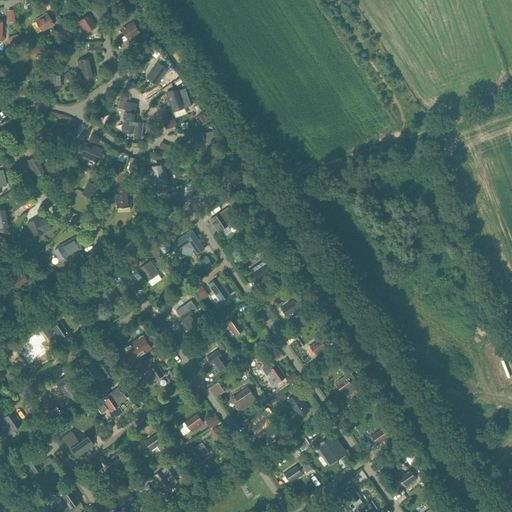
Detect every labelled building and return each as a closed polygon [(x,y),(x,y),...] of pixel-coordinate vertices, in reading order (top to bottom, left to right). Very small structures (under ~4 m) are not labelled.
[(65,16),(69,22),(75,17),(71,11),(65,16)] [(46,14),(37,20),(44,30),(53,24),(46,14)] [(89,15),(79,21),(85,31),(95,24),(89,15)] [(133,22),(122,29),(126,35),(128,39),(128,40),(140,32),(133,22)] [(59,37),(70,40),(72,32),(61,30),(59,37)] [(21,41),(19,34),(8,37),(10,44),(21,41)] [(46,52),(44,44),(21,49),(23,56),(46,52)] [(47,49),(45,56),(52,58),(54,51),(47,49)] [(140,70),(149,63),(143,56),(134,63),(140,70)] [(90,58),(78,61),(82,77),(93,75),(90,58)] [(17,79),(28,75),(23,59),(12,63),(17,79)] [(152,71),(147,77),(157,84),(162,78),(168,69),(158,62),(152,71)] [(48,74),(42,74),(42,83),(48,83),(48,93),(61,93),(61,69),(48,69),(48,74)] [(173,74),(169,77),(174,82),(177,79),(173,74)] [(184,105),(179,89),(167,93),(173,109),(184,105)] [(118,108),(125,110),(127,97),(121,95),(118,108)] [(143,121),(136,121),(137,113),(125,111),(123,129),(135,131),(134,136),(141,137),(143,121)] [(207,121),(202,113),(196,117),(201,125),(207,121)] [(0,125),(10,140),(20,133),(10,118),(0,124),(0,125)] [(42,124),(40,137),(58,139),(61,139),(62,127),(59,127),(42,124)] [(203,131),(192,133),(194,145),(205,143),(205,141),(207,141),(209,148),(216,147),(213,131),(203,133),(203,131)] [(78,161),(80,155),(97,162),(102,151),(83,143),(82,145),(76,142),(70,158),(78,161)] [(45,170),(37,155),(27,161),(35,176),(45,170)] [(109,167),(118,171),(121,164),(112,160),(109,167)] [(168,191),(169,189),(164,164),(152,167),(157,191),(160,193),(168,191)] [(143,168),(134,170),(137,180),(145,178),(143,168)] [(99,188),(88,182),(83,192),(94,198),(99,188)] [(116,187),(118,207),(131,206),(130,186),(116,187)] [(234,196),(228,201),(234,210),(241,206),(234,196)] [(139,215),(146,208),(141,203),(134,210),(139,215)] [(227,207),(210,219),(218,232),(223,229),(226,235),(231,231),(228,226),(236,220),(227,207)] [(0,229),(11,227),(7,208),(0,209),(0,229)] [(39,219),(27,223),(31,233),(43,229),(43,232),(51,229),(46,216),(39,219)] [(178,249),(182,246),(195,248),(198,253),(204,248),(192,230),(174,243),(178,249)] [(58,248),(55,249),(61,260),(64,258),(64,259),(82,249),(76,237),(58,247),(58,248)] [(3,238),(1,246),(8,247),(10,239),(3,238)] [(168,241),(160,246),(167,256),(174,251),(168,241)] [(27,263),(32,254),(19,246),(13,255),(27,263)] [(163,255),(156,259),(166,274),(173,270),(163,255)] [(202,272),(212,264),(207,256),(196,264),(202,272)] [(267,256),(250,268),(259,281),(276,270),(267,256)] [(152,259),(138,268),(147,282),(148,280),(159,274),(161,272),(152,259)] [(283,268),(272,275),(276,280),(286,273),(283,268)] [(28,281),(21,270),(10,278),(16,289),(28,281)] [(219,277),(209,284),(213,290),(220,301),(231,293),(219,277)] [(207,295),(201,286),(195,290),(201,299),(207,295)] [(111,287),(97,296),(106,309),(117,302),(120,300),(111,287)] [(91,293),(86,297),(89,301),(94,298),(91,293)] [(300,308),(293,298),(280,307),(287,317),(300,308)] [(127,300),(122,304),(127,311),(132,307),(127,300)] [(76,306),(70,310),(74,315),(79,312),(76,306)] [(191,333),(202,325),(189,307),(178,314),(191,333)] [(209,315),(214,322),(221,318),(216,311),(209,315)] [(245,329),(236,316),(226,323),(235,336),(245,329)] [(219,328),(224,325),(221,320),(216,323),(219,328)] [(69,332),(61,321),(51,328),(59,339),(69,332)] [(40,332),(21,344),(25,350),(21,353),(29,364),(47,352),(41,344),(46,340),(40,332)] [(137,340),(124,349),(132,362),(151,350),(145,341),(145,339),(143,337),(142,336),(140,337),(138,338),(137,340)] [(330,336),(326,339),(332,348),(336,345),(330,336)] [(320,337),(309,345),(316,355),(327,348),(326,345),(322,340),(320,337)] [(227,347),(223,341),(218,345),(222,351),(227,347)] [(338,345),(331,350),(335,355),(341,351),(338,345)] [(268,357),(276,352),(271,346),(264,351),(268,357)] [(217,348),(206,356),(213,366),(219,374),(230,367),(224,359),(217,348)] [(165,351),(158,355),(162,361),(169,356),(165,351)] [(93,363),(87,367),(95,378),(103,373),(106,377),(112,373),(109,368),(111,366),(104,356),(102,357),(100,354),(93,359),(95,362),(93,363)] [(142,356),(132,363),(136,368),(145,361),(142,356)] [(158,363),(143,373),(150,384),(165,374),(158,363)] [(270,363),(262,369),(267,376),(268,375),(270,378),(268,380),(273,387),(277,384),(287,377),(278,364),(276,365),(270,363)] [(238,380),(247,373),(241,365),(232,371),(238,380)] [(119,369),(114,373),(118,379),(123,375),(119,369)] [(337,382),(335,383),(342,394),(344,392),(347,397),(356,391),(361,388),(348,369),(343,373),(345,376),(337,381),(337,382)] [(28,370),(19,375),(25,383),(33,377),(28,370)] [(294,372),(286,379),(290,385),(299,379),(294,372)] [(66,374),(54,382),(62,393),(63,391),(71,403),(80,396),(75,388),(76,387),(74,384),(76,383),(68,373),(66,374)] [(126,379),(120,382),(124,388),(130,385),(126,379)] [(247,386),(234,395),(239,403),(235,405),(240,412),(243,409),(257,399),(247,386)] [(117,388),(102,398),(111,411),(119,406),(120,405),(119,404),(126,398),(122,393),(121,393),(117,388)] [(366,389),(355,397),(358,402),(369,394),(366,389)] [(310,410),(298,393),(287,400),(299,418),(310,410)] [(97,396),(90,400),(94,405),(95,405),(101,401),(97,396)] [(275,399),(271,402),(274,407),(279,404),(275,399)] [(268,408),(251,420),(255,426),(262,435),(275,426),(268,416),(272,413),(268,408)] [(4,418),(0,421),(0,425),(7,436),(20,426),(19,425),(23,423),(14,410),(12,411),(3,417),(4,418)] [(204,422),(197,412),(184,421),(191,432),(204,422)] [(210,428),(221,422),(216,415),(206,422),(210,428)] [(64,419),(59,423),(64,429),(69,426),(64,419)] [(391,436),(383,426),(371,435),(378,445),(391,436)] [(165,442),(158,431),(144,440),(152,451),(165,442)] [(326,431),(311,441),(316,449),(319,447),(323,452),(330,462),(344,452),(332,436),(331,437),(326,431)] [(71,432),(63,438),(75,456),(92,444),(86,435),(78,441),(71,432)] [(305,437),(296,442),(302,450),(310,445),(305,437)] [(181,438),(175,443),(179,449),(185,444),(181,438)] [(196,446),(187,452),(197,465),(206,459),(204,457),(210,453),(201,442),(196,446)] [(124,462),(117,452),(104,460),(111,471),(124,462)] [(33,454),(17,465),(27,481),(43,468),(33,454)] [(50,457),(43,462),(46,467),(54,463),(50,457)] [(306,460),(301,464),(302,465),(305,469),(307,472),(312,468),(306,460)] [(304,474),(297,464),(284,473),(291,483),(304,474)] [(176,481),(166,467),(153,476),(162,489),(164,487),(165,489),(167,489),(176,483),(176,481)] [(410,468),(399,476),(406,487),(417,479),(410,468)] [(148,473),(143,477),(148,483),(152,480),(148,473)] [(353,484),(342,491),(346,497),(347,498),(346,501),(349,505),(351,504),(362,497),(353,484)] [(344,511),(349,511),(352,510),(349,505),(346,501),(336,487),(330,492),(344,511)] [(433,487),(426,492),(431,498),(433,497),(435,501),(440,497),(433,487)] [(64,511),(67,511),(80,503),(70,489),(60,495),(65,501),(60,505),(64,511)] [(115,511),(117,511),(128,511),(124,506),(134,499),(130,492),(110,505),(115,511)]
